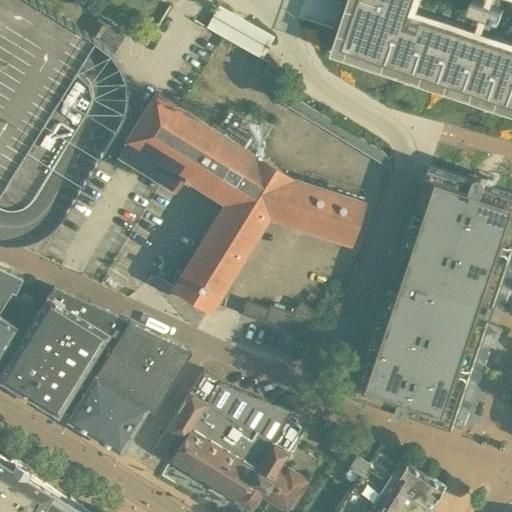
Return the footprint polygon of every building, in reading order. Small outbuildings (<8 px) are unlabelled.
[(0,0),(0,238),(1,239),(18,238),(28,236),(38,231),(47,225),(54,218),(64,204),(108,134),(118,117),(122,108),(122,107),(124,86),(124,82),(122,71),(118,62),(112,53),(101,42),(96,38),(86,32),(59,14),(56,13),(35,0),(0,0)] [(511,0),(359,0),(344,45),(511,101),(511,0)] [(218,5),(214,13),(209,21),(206,27),(219,35),(221,36),(261,58),(266,51),(269,44),(274,36),(245,20),(231,13),(218,5)] [(381,150),(274,85),(268,95),(390,169),(388,159),(381,150)] [(184,298),(183,300),(191,305),(193,303),(194,303),(195,301),(209,309),(212,303),(267,214),(349,242),(363,201),(290,177),(291,176),(180,109),(178,107),(161,97),(153,93),(125,139),(126,139),(117,154),(144,170),(162,181),(174,188),(181,176),(186,178),(187,176),(209,190),(225,200),(173,285),(172,287),(185,295),(183,298),(184,298)] [(511,192),(430,165),(354,393),(397,407),(395,414),(399,416),(401,416),(404,416),(406,415),(408,414),(409,412),(453,426),(487,324),(495,302),(504,273),(511,250),(511,192)] [(0,348),(14,325),(0,316),(0,309),(11,292),(14,294),(21,279),(0,268),(0,348)] [(0,378),(8,383),(8,384),(9,384),(10,384),(15,387),(15,388),(16,388),(26,394),(25,394),(27,395),(28,395),(37,401),(38,402),(39,401),(44,404),(44,405),(45,406),(55,411),(54,412),(56,413),(58,411),(57,411),(61,405),(103,338),(113,345),(128,320),(117,315),(117,314),(53,286),(47,296),(46,295),(35,315),(23,334),(12,352),(2,369),(0,371),(0,378)] [(281,306),(272,302),(271,305),(267,303),(266,307),(243,299),(238,313),(297,334),(300,329),(302,330),(308,322),(306,320),(312,310),(297,301),(290,311),(280,308),(281,306)] [(103,338),(61,405),(71,411),(66,419),(119,450),(146,406),(153,411),(190,349),(129,320),(128,320),(113,345),(103,338)] [(307,479),(279,462),(308,416),(306,415),(305,415),(305,414),(295,408),(294,409),(294,408),(293,408),(292,407),(290,410),(260,398),(229,386),(220,382),(217,381),(219,378),(217,377),(216,377),(217,376),(206,369),(206,370),(205,370),(206,370),(204,369),(203,368),(202,369),(201,371),(189,390),(189,391),(187,393),(188,394),(187,394),(173,416),(173,417),(171,420),(172,420),(171,420),(168,425),(166,428),(167,428),(166,428),(159,438),(153,448),(154,448),(154,449),(154,448),(152,451),(155,453),(155,452),(155,453),(159,456),(165,460),(166,459),(166,460),(168,461),(170,459),(170,458),(174,460),(173,462),(181,467),(182,466),(191,471),(190,472),(198,477),(199,476),(207,481),(206,482),(214,487),(215,486),(224,491),(223,492),(231,497),(232,496),(236,499),(235,499),(234,501),(236,503),(237,503),(237,504),(247,510),(248,509),(248,510),(250,511),(252,509),(252,508),(253,509),(265,488),(272,492),(267,501),(286,511),(287,511),(291,507),(290,507),(299,492),(300,492),(303,486),(307,479)] [(346,431),(331,424),(322,443),(337,450),(343,437),(346,431)] [(347,469),(340,481),(340,482),(333,478),(312,511),(423,511),(428,505),(432,499),(442,483),(379,443),(374,449),(361,470),(350,463),(347,469)] [(11,466),(4,462),(0,459),(0,511),(106,511),(103,510),(101,511),(84,511),(79,509),(82,504),(69,496),(66,501),(49,490),(50,490),(39,484),(23,474),(26,469),(21,465),(14,461),(11,466)]
